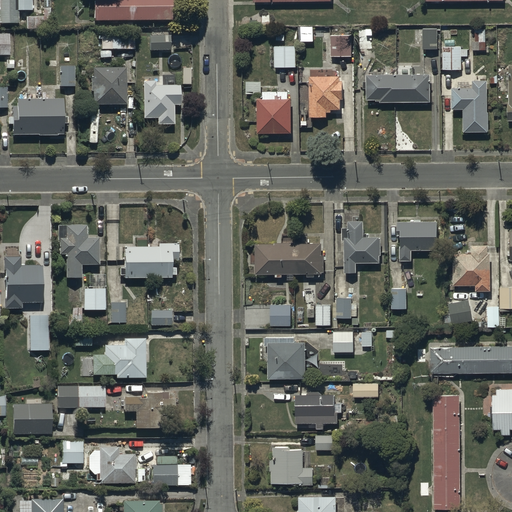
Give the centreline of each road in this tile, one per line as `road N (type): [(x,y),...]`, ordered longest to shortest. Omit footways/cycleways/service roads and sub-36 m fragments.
road 1 (residential): [(218,178),(221,511)]
road 2 (residential): [(218,178),(511,175)]
road 3 (residential): [(0,179),(218,178)]
road 4 (residential): [(216,0),(218,178)]
